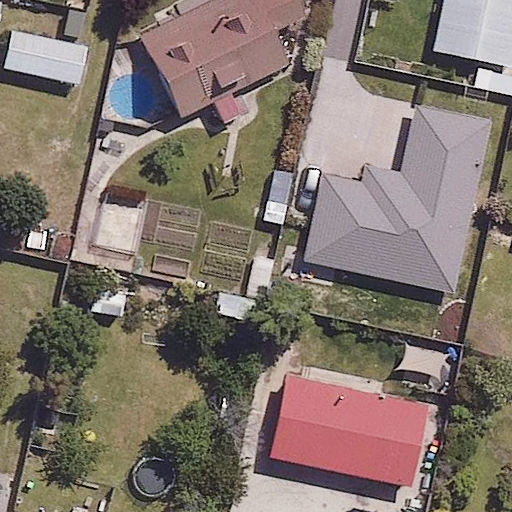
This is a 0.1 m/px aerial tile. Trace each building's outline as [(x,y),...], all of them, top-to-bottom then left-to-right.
[(149,60),(112,58),(110,119),(162,121),(164,88),(181,123),(293,66),(264,9),(281,0),(205,0),(137,35),(149,60)] [(392,0),(331,0),(328,17),(386,29),(392,0)] [(511,0),(440,0),(430,48),(511,65),(511,0)] [(90,48),(12,30),(3,69),(81,88),(90,48)] [(426,511),(449,397),(288,366),(259,511),(426,511)]
